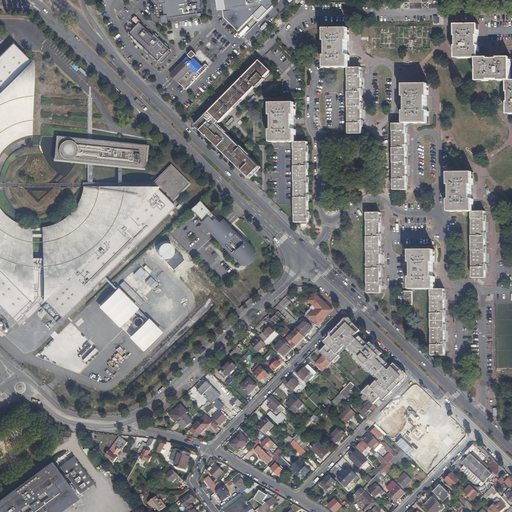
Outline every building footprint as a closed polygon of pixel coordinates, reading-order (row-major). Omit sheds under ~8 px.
[(158,0),(159,4),(162,3),(165,18),(203,13),(201,0),(158,0)] [(273,6),(272,0),(216,0),(218,10),(222,9),(224,18),(238,32),(253,16),(258,21),(273,6)] [(140,22),(130,33),(158,61),(160,59),(163,62),(171,53),(169,51),(171,49),(155,34),(154,36),(140,22)] [(511,80),(510,80),(510,57),(498,57),(498,59),(488,59),(488,57),(479,57),(479,46),(478,46),(478,35),(479,35),(478,24),(455,24),(455,36),(457,35),(457,46),(455,46),(456,58),(477,58),(477,81),(488,80),(488,79),(498,79),(498,80),(507,80),(507,92),(508,92),(508,102),(507,102),(507,114),(511,113),(511,80)] [(325,68),(348,68),(350,68),(349,56),(347,56),(347,41),(349,41),(349,29),(324,29),(325,42),(326,41),(326,56),(325,56),(325,68)] [(0,54),(0,307),(12,319),(13,318),(17,323),(35,305),(39,304),(57,322),(61,318),(62,319),(174,205),(170,202),(189,183),(170,164),(152,182),(148,187),(84,187),(84,189),(83,192),(82,194),(81,197),(81,199),(79,203),(78,205),(76,208),(74,210),(73,212),(71,214),(68,217),(66,219),(64,220),(62,221),(60,223),(57,224),(54,226),(51,226),(47,228),(43,229),(43,258),(30,258),(30,229),(28,228),(26,228),(23,227),(20,226),(16,225),(13,223),(10,221),(6,218),(4,217),(2,215),(0,213),(0,212),(0,149),(1,148),(2,147),(3,146),(5,144),(6,143),(7,142),(9,141),(10,140),(12,139),(14,138),(16,137),(18,136),(20,135),(22,135),(24,134),(27,134),(30,133),(29,65),(30,63),(11,44),(0,54)] [(193,51),(170,75),(187,90),(209,67),(207,64),(205,66),(195,57),(197,54),(193,51)] [(270,71),(259,60),(195,125),(250,179),(261,167),(217,125),(270,71)] [(362,134),(362,127),(360,126),(360,121),(362,121),(362,120),(362,109),(360,109),(360,104),(361,104),(361,103),(361,95),(360,95),(360,89),(361,89),(361,78),(360,78),(360,72),(361,72),(361,68),(350,68),(348,68),(349,134),(362,134)] [(404,124),(406,124),(429,124),(429,112),(427,112),(426,97),(428,97),(428,84),(404,85),(404,97),(406,97),(406,112),(404,112),(404,124)] [(271,143),(294,142),(296,142),(296,130),(294,130),(294,116),(295,116),(295,103),(271,104),(271,116),(273,116),(273,130),(271,130),(271,143)] [(406,145),(406,134),(405,134),(405,128),(406,128),(406,124),(404,124),(393,124),(393,190),(407,190),(407,183),(407,182),(405,182),(405,177),(407,177),(407,176),(407,166),(407,165),(405,165),(405,159),(407,159),(406,151),(405,151),(405,145),(406,145)] [(53,160),(85,163),(85,160),(83,160),(83,161),(82,161),(81,161),(80,161),(79,161),(78,161),(78,160),(77,160),(66,159),(65,158),(64,158),(63,157),(62,156),(60,155),(60,153),(59,152),(59,150),(59,148),(60,146),(60,145),(61,144),(63,143),(64,142),(66,141),(68,141),(70,141),(72,142),(73,143),(74,144),(91,146),(92,140),(56,136),(53,160)] [(116,166),(120,166),(144,169),(146,146),(92,140),(91,146),(74,144),(73,143),(72,142),(70,141),(68,141),(66,141),(64,142),(63,143),(61,144),(60,145),(60,146),(59,148),(59,150),(59,152),(60,153),(60,155),(62,156),(63,157),(64,158),(65,158),(66,159),(77,160),(78,160),(78,161),(79,161),(80,161),(81,161),(82,161),(83,161),(83,160),(85,160),(91,161),(91,164),(116,166)] [(308,223),(308,219),(308,218),(307,218),(307,213),(308,213),(308,212),(308,201),(307,201),(307,195),(308,195),(308,184),(306,184),(307,178),(308,178),(308,170),(308,169),(306,169),(306,164),(308,164),(308,153),(308,152),(306,152),(306,147),(308,147),(308,146),(308,142),(296,142),(294,142),(295,223),(308,223)] [(84,182),(84,187),(148,187),(152,182),(120,182),(120,166),(116,166),(116,182),(92,182),(91,164),(91,161),(85,160),(85,163),(85,167),(87,167),(87,182),(84,182)] [(472,212),(473,212),(473,200),(471,200),(471,185),(473,185),(473,173),(448,173),(448,185),(450,185),(450,200),(448,200),(448,212),(472,212)] [(198,202),(190,209),(192,212),(193,212),(210,230),(218,223),(198,202)] [(485,211),(473,212),(472,212),(472,278),(480,278),(486,278),(485,271),(485,270),(484,270),(484,265),(485,265),(485,264),(485,253),(484,253),(484,247),(485,247),(485,239),(484,239),(484,233),(485,233),(485,221),(485,220),(483,220),(484,216),(485,216),(485,211)] [(381,293),(381,289),(380,289),(380,283),(381,283),(381,272),(379,272),(379,266),(381,266),(380,255),(380,254),(379,254),(379,249),(380,249),(380,248),(380,240),(379,240),(379,234),(380,234),(380,223),(379,223),(379,217),(380,217),(380,213),(367,213),(368,293),(381,293)] [(227,231),(217,240),(235,257),(233,259),(239,266),(240,265),(242,267),(244,266),(248,263),(251,260),(252,257),(252,253),(252,251),(250,253),(245,248),(246,247),(246,245),(245,244),(243,244),(241,245),(227,231)] [(410,289),(431,289),(435,289),(435,277),(433,277),(432,262),(434,262),(434,250),(410,250),(410,262),(412,262),(412,277),(410,277),(410,289)] [(139,265),(132,272),(142,282),(145,279),(150,285),(154,281),(139,265)] [(139,307),(144,302),(124,281),(118,286),(139,307)] [(97,308),(118,328),(120,327),(130,336),(128,338),(142,353),(162,333),(117,288),(97,308)] [(445,324),(445,316),(443,316),(443,310),(444,310),(444,299),(443,299),(443,293),(444,293),(444,289),(435,289),(431,289),(432,355),(445,355),(445,348),(445,347),(444,347),(444,342),(445,342),(445,330),(443,330),(443,325),(445,325),(445,324)] [(400,294),(399,294),(399,300),(401,300),(401,305),(411,305),(411,303),(412,303),(412,291),(399,291),(399,292),(400,291),(400,294)] [(306,312),(306,313),(310,316),(318,325),(332,310),(316,294),(309,301),(313,305),(306,312)] [(276,307),(287,318),(290,315),(284,309),(290,302),(285,298),(276,307)] [(345,319),(323,341),(327,345),(320,352),(324,355),(331,362),(332,363),(346,348),(377,378),(362,393),(364,395),(373,404),(381,397),(384,401),(407,378),(406,375),(394,364),(391,367),(380,356),(383,353),(372,341),(368,345),(357,334),(361,331),(349,319),(345,319)] [(305,320),(296,329),(305,337),(313,328),(305,320)] [(261,331),(268,338),(274,331),(267,324),(261,331)] [(286,325),(283,328),(285,330),(283,333),(281,334),(285,338),(291,330),(286,325)] [(292,347),(294,348),(305,337),(296,329),(285,340),(292,347)] [(264,342),(258,337),(251,344),(258,351),(266,344),(264,342)] [(285,340),(283,338),(274,347),(283,356),(292,347),(285,340)] [(241,342),(230,354),(233,358),(241,350),(240,348),(243,344),(241,342)] [(331,362),(324,355),(315,364),(323,371),(331,362)] [(283,361),(279,357),(276,359),(274,357),(267,363),(275,371),(281,365),(280,364),(283,361)] [(231,360),(222,369),(229,376),(237,366),(231,360)] [(314,376),(317,373),(308,364),(305,367),(298,375),(306,383),(308,381),(305,378),(311,373),(314,376)] [(265,380),(270,375),(261,366),(254,373),(262,381),(264,378),(265,380)] [(250,378),(241,387),(249,395),(258,385),(250,378)] [(294,391),(300,384),(294,379),(288,385),(294,391)] [(207,381),(199,390),(213,404),(216,401),(222,395),(207,381)] [(351,382),(340,393),(343,396),(354,385),(353,384),(351,382)] [(231,392),(223,384),(221,386),(229,394),(231,392)] [(425,407),(431,400),(418,387),(404,401),(405,402),(401,406),(414,418),(425,407)] [(364,395),(362,397),(363,397),(362,398),(367,403),(361,408),(362,411),(361,411),(364,414),(365,413),(366,414),(372,408),(375,411),(377,408),(373,404),(364,395)] [(284,411),(286,409),(280,403),(279,403),(272,396),(268,401),(270,403),(268,406),(271,409),(272,408),(276,412),(281,408),(284,411)] [(303,404),(295,396),(286,405),(294,413),(303,404)] [(328,405),(332,402),(326,396),(322,399),(328,405)] [(238,406),(242,403),(238,398),(234,402),(238,406)] [(213,404),(220,411),(223,408),(216,401),(213,404)] [(170,414),(177,422),(178,421),(187,414),(189,412),(182,404),(170,414)] [(349,407),(338,417),(346,424),(356,414),(349,407)] [(398,407),(387,418),(394,424),(405,414),(398,407)] [(433,415),(425,407),(414,418),(411,421),(413,423),(420,416),(420,417),(419,418),(421,421),(423,419),(426,422),(433,415)] [(220,411),(211,419),(218,426),(220,424),(221,425),(227,418),(220,411)] [(274,420),(277,417),(271,411),(268,414),(274,420)] [(274,420),(278,425),(287,416),(282,412),(277,417),(274,420)] [(193,421),(187,414),(178,421),(185,429),(193,421)] [(205,414),(193,427),(200,434),(210,425),(209,425),(213,421),(205,414)] [(451,445),(464,432),(448,416),(435,429),(451,445)] [(266,417),(258,427),(266,434),(275,425),(266,417)] [(386,424),(388,422),(384,419),(377,426),(386,435),(388,433),(386,431),(385,430),(386,428),(388,426),(386,424)] [(378,440),(383,435),(375,427),(370,433),(378,440)] [(329,438),(334,443),(337,441),(337,442),(345,434),(339,428),(331,435),(332,436),(329,438)] [(249,443),(240,434),(229,445),(238,453),(249,443)] [(369,434),(363,440),(373,449),(379,444),(369,434)] [(304,448),(308,445),(299,435),(295,439),(304,448)] [(119,437),(112,448),(114,446),(115,446),(123,439),(119,437)] [(274,443),(268,437),(262,444),(267,450),(270,447),(271,446),(274,443)] [(151,446),(155,439),(150,438),(147,444),(146,446),(148,447),(151,446)] [(114,446),(112,448),(106,456),(114,462),(118,457),(116,456),(120,449),(122,450),(127,442),(123,439),(115,446),(117,447),(116,448),(114,446)] [(156,452),(161,454),(165,443),(160,441),(156,452)] [(359,450),(365,444),(362,441),(356,448),(359,450)] [(139,451),(142,453),(146,446),(147,444),(143,442),(139,451)] [(304,454),(306,452),(297,444),(295,446),(300,452),(301,451),(304,454)] [(267,454),(259,446),(255,451),(268,463),(272,459),(267,454)] [(322,446),(319,448),(317,446),(313,450),(322,459),(329,452),(322,446)] [(441,455),(433,447),(424,457),(432,465),(441,455)] [(148,455),(150,452),(145,449),(141,458),(149,462),(151,457),(148,455)] [(186,469),(191,453),(181,449),(175,465),(186,469)] [(350,454),(354,458),(357,460),(360,456),(354,450),(350,454)] [(407,456),(412,461),(414,459),(405,450),(403,452),(407,456)] [(400,463),(407,456),(403,452),(401,451),(398,453),(397,455),(394,458),(388,464),(382,470),(383,471),(386,474),(392,467),(391,466),(397,460),(400,463)] [(388,464),(394,458),(391,454),(389,452),(383,459),(388,464)] [(483,484),(492,475),(471,454),(462,463),(483,484)] [(379,473),(382,470),(388,464),(383,459),(380,455),(377,458),(382,464),(376,470),(379,473)] [(93,484),(73,456),(59,467),(79,494),(93,484)] [(414,459),(412,461),(418,468),(421,464),(419,462),(421,460),(417,456),(414,459)] [(300,459),(289,469),(301,479),(310,470),(300,459)] [(271,469),(281,478),(286,473),(283,470),(287,467),(280,460),(271,469)] [(54,511),(74,498),(49,464),(0,500),(0,511),(54,511)] [(216,465),(209,472),(216,479),(223,472),(216,465)] [(346,487),(356,476),(348,467),(343,471),(344,472),(338,478),(346,487)] [(174,482),(179,476),(173,470),(167,476),(174,482)] [(397,485),(402,490),(412,480),(405,473),(397,481),(399,483),(397,485)] [(452,488),(459,480),(452,473),(445,481),(452,488)] [(378,474),(372,480),(376,484),(378,485),(381,482),(379,479),(381,477),(379,475),(378,474)] [(234,480),(232,479),(229,481),(231,483),(233,482),(239,488),(245,483),(239,476),(234,480)] [(320,485),(330,495),(335,490),(332,486),(335,482),(329,476),(320,485)] [(511,499),(511,478),(510,477),(509,477),(508,476),(505,479),(507,480),(506,481),(511,486),(511,491),(506,498),(504,496),(502,498),(506,502),(508,500),(510,502),(511,499)] [(219,490),(223,486),(219,482),(215,485),(212,480),(208,483),(215,492),(219,490)] [(373,481),(365,487),(367,490),(375,484),(373,481)] [(221,509),(223,511),(254,511),(257,510),(254,507),(252,508),(247,502),(249,500),(245,495),(259,485),(255,483),(244,491),(242,492),(231,501),(225,505),(221,509)] [(377,490),(380,487),(378,485),(376,484),(371,489),(377,495),(380,492),(377,490)] [(440,485),(433,492),(444,503),(451,496),(440,485)] [(478,493),(470,485),(464,492),(470,498),(472,500),(478,493)] [(491,487),(485,494),(488,497),(491,494),(493,496),(497,493),(495,491),(491,487)] [(369,509),(376,503),(371,498),(365,492),(363,490),(361,488),(358,491),(362,494),(363,495),(364,497),(363,498),(365,499),(364,499),(368,503),(366,506),(369,509)] [(265,504),(276,496),(270,493),(268,496),(267,495),(268,495),(260,490),(256,497),(258,498),(257,500),(260,501),(259,503),(263,505),(265,504)] [(365,492),(371,498),(374,495),(369,490),(367,492),(367,491),(365,492)] [(396,499),(398,500),(404,494),(401,490),(399,492),(397,490),(392,495),(396,499)] [(191,493),(180,500),(182,502),(184,500),(189,506),(192,503),(191,502),(195,499),(191,493)] [(159,511),(167,506),(163,501),(161,502),(159,500),(156,496),(148,502),(152,507),(153,506),(157,511),(159,511)] [(432,496),(424,505),(430,511),(437,511),(443,507),(432,496)] [(263,505),(260,508),(262,511),(270,511),(268,509),(277,502),(274,498),(265,505),(265,504),(263,505)] [(341,503),(339,501),(338,502),(336,500),(335,499),(328,505),(335,511),(336,511),(342,506),(340,504),(341,503)] [(467,501),(464,504),(470,510),(473,507),(467,501)]
